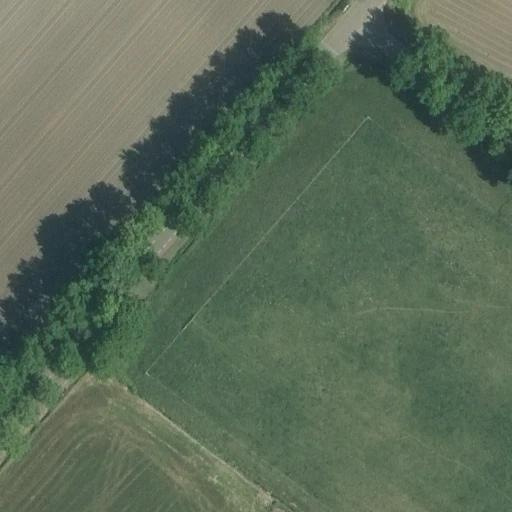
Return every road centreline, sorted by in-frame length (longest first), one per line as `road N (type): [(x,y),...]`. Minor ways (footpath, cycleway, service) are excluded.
road 1 (unclassified): [(0,423),(351,18)]
road 2 (unclassified): [(511,140),(351,18)]
